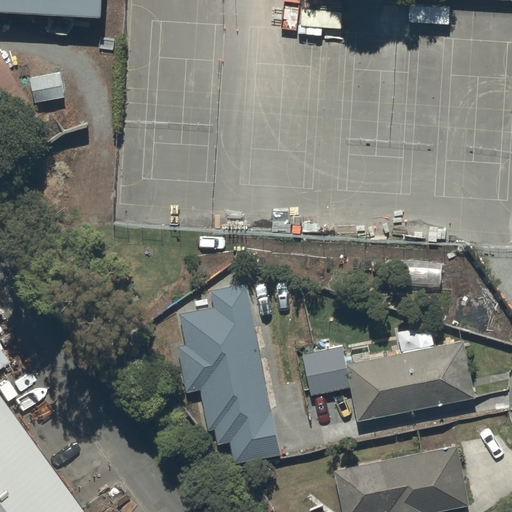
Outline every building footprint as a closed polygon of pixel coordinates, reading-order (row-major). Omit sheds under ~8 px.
[(0,0),(0,5),(101,9),(101,0),(0,0)] [(511,266),(475,265),(474,295),(511,296),(511,266)] [(280,449),(246,280),(212,287),(216,303),(180,311),(186,341),(178,343),(187,388),(201,385),(217,462),(280,449)] [(343,343),(304,350),(312,392),(353,384),(359,416),(476,394),(465,337),(346,359),(343,343)] [(0,511),(75,511),(0,408),(0,511)] [(460,441),(335,465),(344,511),(370,511),(388,508),(388,511),(427,511),(427,508),(471,499),(460,441)]
